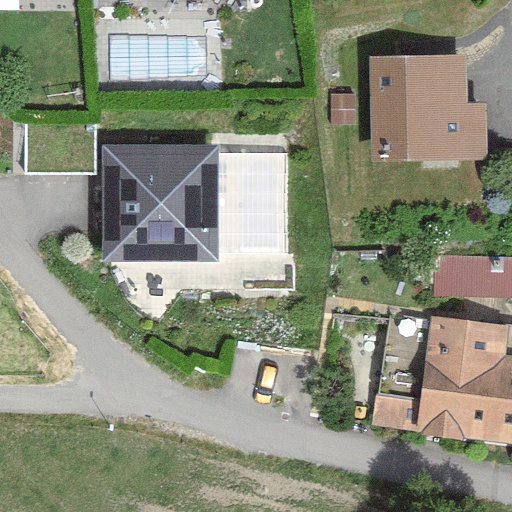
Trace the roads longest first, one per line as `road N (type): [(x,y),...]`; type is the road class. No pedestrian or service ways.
road 1 (residential): [(106,357),(511,488)]
road 2 (residential): [(0,221),(106,357)]
